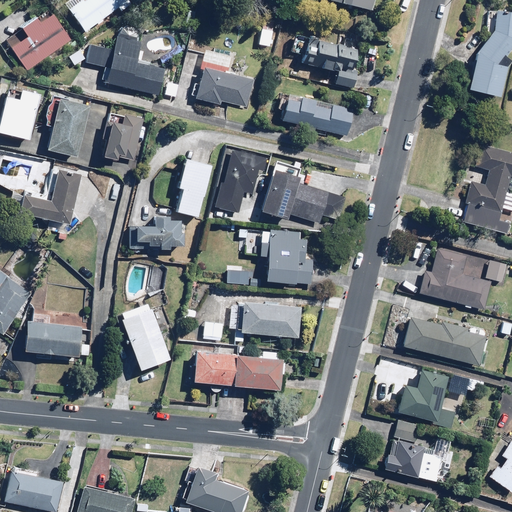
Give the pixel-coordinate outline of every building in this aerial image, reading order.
[(128,0),(87,0),(86,2),(84,0),(80,0),(69,9),(86,31),(120,6),(128,0)] [(337,0),(372,8),(373,0),(337,0)] [(511,47),(511,10),(496,9),(494,31),(478,50),(469,88),(500,96),(508,66),(511,60),(511,58),(507,54),(511,47)] [(71,40),(50,10),(7,39),(28,70),(71,40)] [(87,61),(105,65),(102,78),(107,79),(107,81),(158,94),(165,67),(137,59),(141,40),(136,39),(137,38),(137,37),(137,36),(138,35),(138,34),(138,33),(137,32),(137,31),(137,30),(136,29),(136,28),(135,27),(134,27),(133,26),(132,26),(132,25),(131,25),(130,25),(129,25),(128,25),(127,25),(126,25),(125,25),(124,26),(123,26),(122,27),(121,28),(121,29),(120,29),(120,30),(119,31),(119,32),(119,33),(119,34),(119,35),(116,35),(114,47),(90,43),(87,61)] [(309,43),(304,63),(338,72),(336,82),(354,87),(358,71),(354,70),(359,48),(320,38),(318,45),(309,43)] [(221,100),(247,107),(255,77),(228,69),(232,54),(205,46),(199,67),(204,68),(195,97),(220,104),(221,100)] [(85,57),(79,49),(68,57),(74,65),(85,57)] [(67,71),(53,70),(52,79),(66,80),(67,71)] [(180,82),(167,79),(164,93),(176,96),(180,82)] [(8,86),(6,97),(0,125),(0,132),(30,139),(40,92),(22,88),(8,86)] [(353,108),(289,92),(282,119),(346,135),(353,108)] [(91,103),(60,95),(48,148),(78,155),(91,103)] [(110,110),(108,118),(104,132),(108,133),(103,153),(133,161),(144,119),(124,114),(110,110)] [(511,150),(481,143),(476,165),(489,168),(485,184),(471,180),(466,201),(502,211),(511,176),(511,150)] [(262,169),(265,156),(232,148),(224,183),(220,182),(214,206),(239,212),(243,192),(253,195),(259,169),(262,169)] [(213,164),(186,156),(178,185),(183,187),(177,210),(199,216),(213,164)] [(321,214),(338,220),(345,197),(298,182),(303,167),(277,159),(261,208),(289,217),(290,212),(319,222),(321,214)] [(81,172),(57,167),(50,197),(25,191),(20,209),(70,221),(81,172)] [(154,226),(131,224),(129,245),(184,248),(185,232),(180,231),(181,219),(169,218),(169,214),(155,213),(154,226)] [(238,228),(237,240),(260,241),(259,254),(268,255),(267,281),(312,282),(312,258),(305,258),(306,238),(299,237),(299,230),(238,228)] [(425,270),(420,291),(484,308),(491,282),(462,274),(468,254),(438,246),(431,272),(425,270)] [(506,263),(490,259),(485,277),(501,281),(506,263)] [(145,295),(163,288),(167,266),(151,263),(145,295)] [(31,291),(0,269),(0,330),(2,332),(31,291)] [(246,277),(226,275),(225,286),(245,288),(246,277)] [(243,301),(243,302),(238,302),(235,340),(243,340),(244,332),(299,336),(301,305),(243,301)] [(170,357),(153,307),(150,308),(148,302),(122,311),(124,317),(123,317),(140,367),(170,357)] [(90,343),(81,342),(83,325),(49,321),(50,315),(32,313),(32,319),(28,319),(24,349),(67,354),(89,356),(90,343)] [(411,316),(404,344),(479,363),(486,335),(466,330),(466,327),(443,321),(443,324),(411,316)] [(223,324),(207,320),(204,338),(219,341),(223,324)] [(281,388),(284,357),(278,357),(279,351),(261,349),(260,355),(196,348),(193,379),(281,388)] [(403,385),(398,412),(435,419),(434,424),(453,427),(456,408),(441,405),(446,373),(421,368),(418,387),(403,385)] [(386,455),(384,468),(436,478),(441,457),(422,453),(423,445),(389,438),(386,455)] [(511,443),(510,442),(489,473),(511,492),(511,443)] [(217,471),(199,464),(186,500),(220,511),(240,511),(249,490),(214,478),(217,471)] [(64,480),(9,468),(2,500),(57,511),(64,480)] [(130,511),(134,496),(83,484),(76,511),(130,511)]
